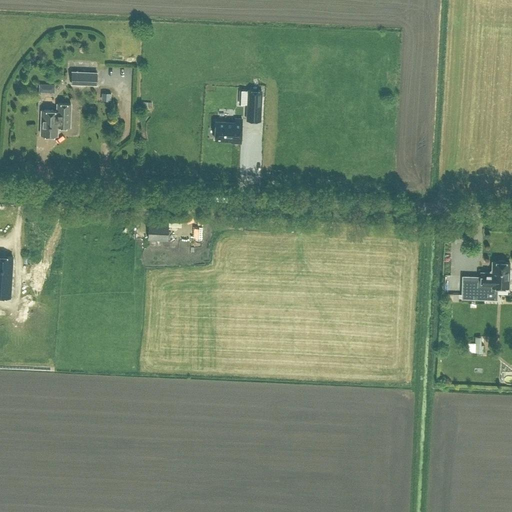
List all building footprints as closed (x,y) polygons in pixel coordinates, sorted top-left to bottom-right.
[(72,71),(71,83),(96,84),(97,72),(72,71)] [(239,103),(247,103),(248,89),(240,89),(239,103)] [(261,90),(248,89),(247,103),(247,119),(260,120),(261,90)] [(42,109),(41,134),(57,135),(57,127),(60,126),(70,126),(71,103),(57,102),(57,110),(42,109)] [(215,120),(215,139),(231,139),(231,141),(241,142),(242,118),(235,118),(235,121),(215,120)] [(156,128),(157,141),(176,139),(175,127),(156,128)] [(194,160),(193,137),(178,138),(179,161),(194,160)] [(164,222),(148,221),(147,240),(168,241),(169,218),(164,218),(164,222)] [(0,299),(14,301),(16,261),(0,259),(0,299)] [(509,269),(509,261),(504,261),(504,260),(498,260),(498,261),(492,261),(492,270),(490,272),(481,271),(480,284),(491,285),(491,286),(508,286),(509,277),(511,277),(511,269),(509,269)] [(477,285),(477,273),(467,274),(468,286),(477,285)] [(481,336),(474,336),(474,352),(483,352),(483,345),(481,345),(481,336)]
